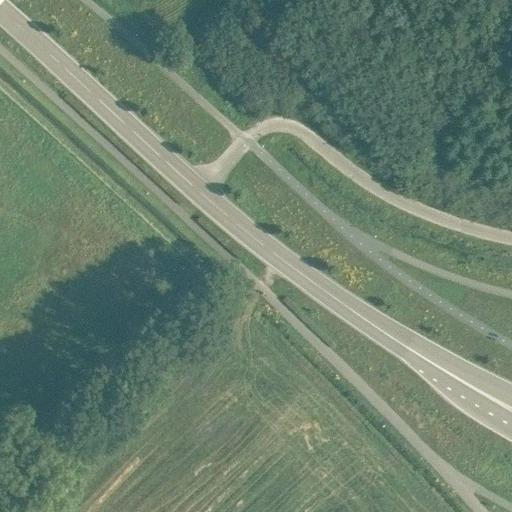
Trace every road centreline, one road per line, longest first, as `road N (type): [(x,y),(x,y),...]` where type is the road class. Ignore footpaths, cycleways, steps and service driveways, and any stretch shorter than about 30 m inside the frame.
road 1 (residential): [(511,238),(405,203),(297,129),(267,124),(195,195)]
road 2 (tertiary): [(499,401),(341,304),(195,195)]
road 3 (tertiary): [(195,195),(0,15)]
